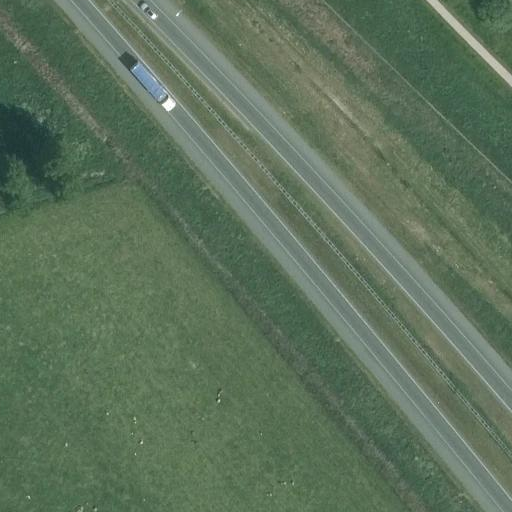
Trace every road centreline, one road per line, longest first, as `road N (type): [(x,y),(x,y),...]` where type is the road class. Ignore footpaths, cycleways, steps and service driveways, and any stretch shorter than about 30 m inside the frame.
road 1 (trunk): [(85,0),(302,245),(511,511)]
road 2 (trunk): [(511,407),(140,0)]
